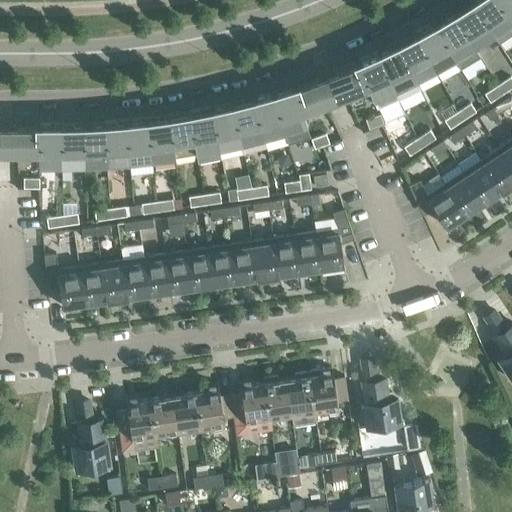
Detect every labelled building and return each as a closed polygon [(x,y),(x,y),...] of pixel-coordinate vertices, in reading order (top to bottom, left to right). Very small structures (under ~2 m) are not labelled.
[(453,12),(474,46),(493,34),(471,0),(470,0),(472,3),(455,13),(454,11),(453,12)] [(493,34),(511,21),(511,20),(497,0),(475,0),(473,2),(472,0),(471,0),(493,34)] [(511,0),(497,0),(511,20),(511,0)] [(455,57),(474,46),(453,12),(452,12),(453,14),(436,24),(435,22),(434,23),(455,57)] [(416,33),(435,68),(455,57),(434,23),(435,25),(418,35),(416,33)] [(416,78),(435,68),(416,33),(415,33),(416,36),(398,45),(397,43),(396,43),(419,87),(420,86),(416,78)] [(377,52),(398,97),(419,87),(396,43),(397,45),(379,54),(378,52),(377,52)] [(377,106),(398,97),(377,52),(376,53),(377,55),(359,63),(358,61),(377,106)] [(358,63),(337,71),(345,92),(351,107),(372,98),(376,106),(377,106),(358,61),(357,61),(358,63)] [(302,109),(323,101),(337,96),(345,92),(337,71),(328,75),(295,87),(294,85),(293,85),(306,124),(307,124),(302,109)] [(511,78),(510,75),(497,84),(503,92),(511,86),(511,78)] [(503,92),(497,84),(484,92),(490,101),(503,92)] [(284,131),(306,124),(293,85),(292,86),(293,88),(274,94),(274,92),(273,92),(284,131)] [(253,98),(252,98),(265,146),(266,146),(264,137),(284,131),(273,92),(272,92),(273,94),(253,100),(253,98)] [(511,101),(508,96),(496,104),(501,111),(511,103),(511,101)] [(232,103),(231,103),(243,152),(265,146),(252,98),(251,98),(252,100),(233,105),(232,103)] [(470,102),(457,110),(462,119),(476,110),(470,102)] [(211,108),(210,108),(220,157),(243,152),(231,103),(230,103),(231,106),(212,110),(211,108)] [(501,111),(496,104),(484,112),(489,119),(501,111)] [(219,157),(220,157),(210,108),(209,108),(210,110),(190,114),(190,112),(189,112),(196,152),(217,148),(219,157)] [(449,127),(462,119),(457,110),(444,119),(449,127)] [(169,115),(168,116),(174,156),(196,152),(189,112),(188,112),(189,114),(169,118),(169,115)] [(380,123),(383,122),(380,112),(365,117),(368,127),(380,123)] [(148,121),(147,118),(146,118),(151,159),(174,156),(168,116),(167,116),(167,118),(148,121)] [(126,121),(125,121),(129,161),(151,159),(146,118),(146,119),(146,121),(126,123),(126,121)] [(472,120),(460,128),(465,135),(477,127),(472,120)] [(104,123),(106,163),(129,161),(125,121),(124,121),(124,123),(105,125),(104,123)] [(83,124),(82,124),(84,164),(106,163),(104,123),(103,123),(103,125),(83,126),(83,124)] [(40,125),(39,125),(39,165),(61,165),(61,124),(60,124),(60,127),(40,127),(40,125)] [(61,165),(84,164),(82,124),(81,124),(81,126),(61,127),(61,124),(61,165)] [(38,127),(16,127),(16,149),(38,149),(38,165),(39,165),(39,125),(38,125),(38,127)] [(0,126),(0,149),(10,149),(16,149),(16,127),(10,127),(0,126)] [(429,128),(416,137),(422,146),(435,137),(429,128)] [(452,143),(465,135),(460,128),(448,135),(452,143)] [(325,132),(310,138),(314,147),(324,144),(329,142),(325,132)] [(511,136),(498,146),(511,166),(511,136)] [(409,154),(422,146),(416,137),(403,146),(409,154)] [(442,139),(430,147),(435,154),(447,146),(442,139)] [(511,181),(511,166),(498,146),(480,157),(501,189),(511,181)] [(480,157),(462,169),(483,201),(485,200),(486,201),(496,194),(495,193),(501,189),(480,157)] [(465,213),(483,201),(462,169),(444,181),(465,213)] [(307,173),(298,174),(299,179),(300,190),(310,188),(308,173),(307,173)] [(326,173),(313,175),(315,186),(328,184),(326,173)] [(23,187),(39,187),(39,177),(23,177),(23,187)] [(283,181),(285,192),(300,190),(299,179),(283,181)] [(446,226),(465,213),(444,181),(426,193),(419,179),(408,184),(419,207),(430,202),(446,226)] [(268,194),(266,184),(251,186),(253,196),(268,194)] [(237,199),(253,196),(251,186),(236,188),(237,199)] [(221,201),(219,191),(204,193),(205,203),(221,201)] [(189,206),(205,203),(204,193),(188,195),(189,206)] [(310,194),(295,196),(296,204),(311,202),(310,194)] [(172,198),(156,200),(158,210),(173,208),(172,198)] [(281,198),(267,200),(268,209),(282,206),(281,198)] [(142,213),(158,210),(156,200),(141,202),(142,213)] [(268,209),(267,200),(252,202),(254,211),(268,209)] [(238,204),(224,206),(225,215),(239,213),(238,204)] [(125,205),(109,207),(111,217),(126,215),(125,205)] [(211,217),(225,215),(224,206),(210,209),(211,217)] [(111,217),(109,207),(94,209),(95,219),(111,217)] [(337,226),(315,230),(320,267),(343,264),(339,236),(352,231),(344,207),(332,211),(337,226)] [(195,211),(181,213),(182,221),(196,219),(195,211)] [(77,212),(61,214),(63,224),(78,222),(77,212)] [(167,223),(182,221),(181,213),(166,215),(167,223)] [(46,216),(47,227),(63,224),(61,214),(46,216)] [(152,217),(138,219),(139,227),(153,225),(152,217)] [(139,227),(138,219),(124,221),(125,230),(139,227)] [(109,223),(95,225),(96,234),(111,232),(109,223)] [(96,234),(95,225),(81,227),(82,236),(96,234)] [(299,270),(320,267),(315,230),(293,233),(299,270)] [(296,271),(299,270),(293,233),(272,236),(277,273),(284,272),(284,274),(297,272),(296,271)] [(250,239),(256,277),(277,273),(272,236),(250,239)] [(235,280),(256,277),(250,239),(229,242),(235,280)] [(208,245),(213,283),(235,280),(229,242),(208,245)] [(206,284),(213,283),(208,245),(186,249),(192,286),(194,286),(194,287),(207,285),(206,284)] [(165,252),(170,289),(192,286),(186,249),(165,252)] [(85,302),(79,264),(57,268),(56,252),(44,253),(46,278),(58,277),(62,305),(85,302)] [(164,290),(170,289),(165,252),(144,255),(149,292),(151,292),(151,293),(164,292),(164,290)] [(122,258),(128,295),(149,292),(144,255),(122,258)] [(106,299),(128,295),(122,258),(101,261),(106,299)] [(101,261),(79,264),(85,302),(87,301),(87,303),(100,301),(99,300),(106,299),(101,261)] [(484,318),(496,336),(494,337),(506,355),(499,360),(511,380),(511,379),(511,325),(507,328),(495,310),(484,318)] [(398,398),(389,400),(386,378),(377,380),(374,358),(360,360),(363,382),(361,382),(364,403),(362,404),(365,427),(401,422),(398,398)] [(319,372),(309,374),(314,412),(336,409),(336,412),(338,412),(331,366),(319,368),(319,372)] [(295,376),(286,377),(291,415),(293,424),(315,421),(314,412),(309,374),(308,370),(294,372),(295,376)] [(286,377),(263,381),(270,428),(271,430),(270,418),(291,415),(286,377)] [(249,431),(270,428),(263,381),(253,382),(252,378),(239,380),(247,433),(249,433),(249,431)] [(205,389),(195,391),(200,429),(222,426),(222,429),(224,429),(217,383),(205,385),(205,389)] [(178,432),(200,429),(195,391),(172,394),(178,432)] [(172,394),(150,397),(155,436),(178,432),(172,394)] [(134,439),(155,436),(150,397),(139,399),(138,395),(125,396),(132,442),(134,442),(134,439)] [(93,421),(90,400),(76,402),(79,423),(77,424),(80,445),(71,446),(75,470),(110,464),(107,441),(105,441),(102,420),(93,421)] [(403,425),(407,450),(420,448),(416,423),(403,425)] [(320,451),(322,463),(336,461),(334,449),(320,451)] [(307,465),(322,463),(320,451),(306,453),(307,465)] [(397,452),(386,453),(388,468),(399,466),(397,452)] [(276,462),(255,465),(257,478),(263,477),(278,475),(276,464),(276,462)] [(276,464),(278,475),(292,473),(290,462),(276,464)] [(330,467),(332,479),(346,477),(345,465),(330,467)] [(221,472),(207,474),(208,485),(222,483),(221,472)] [(175,473),(161,475),(163,486),(177,484),(175,473)] [(287,475),(289,487),(300,485),(298,473),(287,475)] [(208,485),(207,474),(196,475),(192,476),(193,482),(194,487),(208,485)] [(163,486),(161,475),(147,477),(148,488),(163,486)] [(425,511),(424,501),(433,500),(429,477),(393,482),(397,505),(399,505),(399,511),(425,511)] [(216,496),(222,495),(226,490),(225,484),(214,486),(216,496)] [(180,501),(178,490),(164,492),(166,503),(180,501)] [(132,497),(119,498),(121,510),(133,509),(132,497)] [(290,506),(290,511),(327,511),(326,506),(303,509),(301,498),(289,500),(290,506)] [(375,506),(351,509),(351,511),(387,511),(386,502),(375,503),(375,506)]
